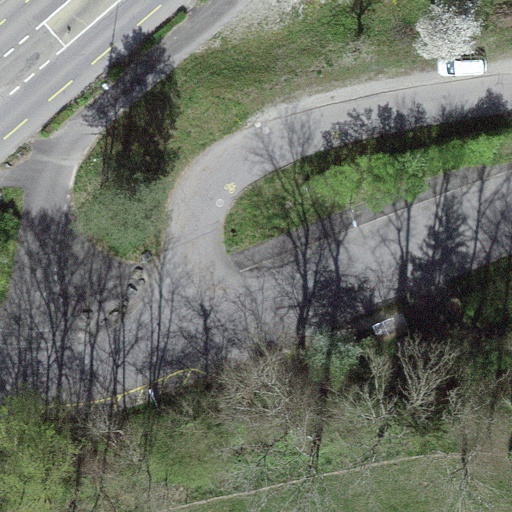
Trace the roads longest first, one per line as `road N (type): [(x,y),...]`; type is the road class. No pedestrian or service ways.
road 1 (unclassified): [(209,328),(195,229),(219,173),(311,130),(394,109),(511,94)]
road 2 (tertiary): [(209,328),(511,212)]
road 3 (tertiary): [(0,373),(71,372),(209,328)]
